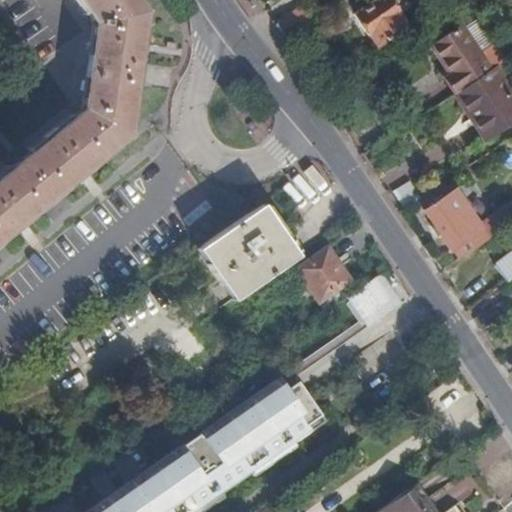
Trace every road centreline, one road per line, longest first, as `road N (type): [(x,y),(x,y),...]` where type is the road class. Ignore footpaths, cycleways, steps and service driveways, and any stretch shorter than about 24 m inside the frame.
road 1 (tertiary): [(511,411),(314,123)]
road 2 (residential): [(221,7),(191,107),(197,146),(214,163),(259,164),(314,123)]
road 3 (tertiary): [(314,123),(221,7)]
